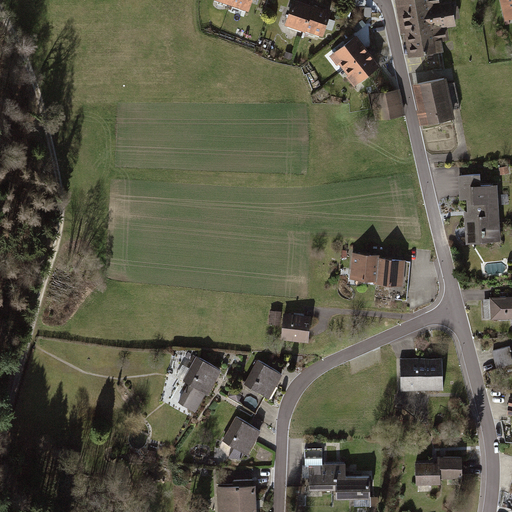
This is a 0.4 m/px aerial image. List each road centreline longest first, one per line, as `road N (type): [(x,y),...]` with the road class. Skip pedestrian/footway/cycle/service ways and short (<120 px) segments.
road 1 (track): [(0,8),(34,83),(62,219),(5,444),(9,472),(36,511)]
road 2 (residential): [(456,308),(376,0)]
road 3 (residential): [(456,308),(326,363),(296,387),(284,411),(279,511)]
road 4 (residential): [(487,511),(492,443),(456,308)]
